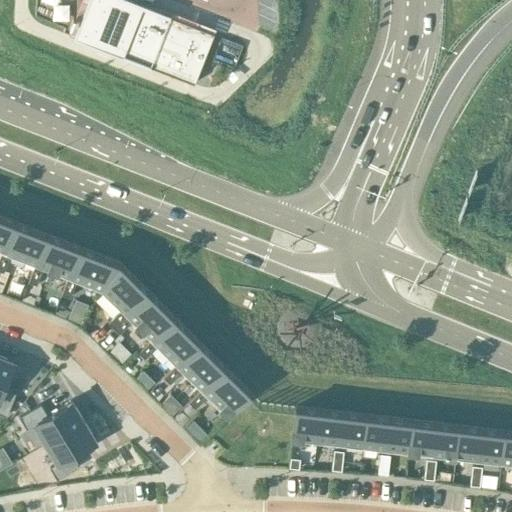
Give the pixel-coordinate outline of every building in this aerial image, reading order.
[(134,0),(101,0),(86,39),(150,64),(194,81),(214,31),(134,0)] [(13,224),(15,220),(0,214),(0,250),(2,251),(3,251),(13,224)] [(46,237),(48,233),(15,220),(13,224),(3,251),(2,251),(0,255),(0,269),(4,271),(10,254),(35,263),(36,264),(46,237)] [(79,250),(81,246),(48,233),(46,237),(36,264),(35,263),(28,280),(36,283),(43,267),(68,276),(69,277),(79,250)] [(114,267),(118,260),(81,246),(79,250),(69,277),(68,276),(61,293),(70,296),(76,280),(101,289),(114,267)] [(145,296),(149,291),(118,260),(114,267),(101,289),(121,308),(108,321),(114,327),(131,309),(145,296)] [(171,319),(174,316),(149,291),(145,296),(131,309),(114,327),(119,332),(132,320),(151,338),(152,339),(171,319)] [(197,343),(199,341),(174,316),(171,319),(152,339),(151,338),(138,351),(145,357),(157,344),(176,363),(177,364),(197,343)] [(224,366),(225,366),(199,341),(197,343),(177,364),(176,363),(163,376),(170,382),(183,369),(201,388),(202,389),(224,366)] [(0,354),(0,411),(6,414),(15,391),(4,386),(14,360),(0,354)] [(202,389),(201,388),(189,401),(195,407),(208,394),(228,415),(251,392),(240,381),(225,366),(224,366),(202,389)] [(41,402),(19,415),(27,427),(35,422),(46,441),(84,419),(72,398),(47,413),(41,402)] [(320,411),(320,408),(296,405),(296,408),(292,437),(316,440),(320,411)] [(343,414),(343,411),(320,408),(320,411),(316,440),(339,443),(343,414)] [(366,416),(366,413),(343,411),(343,414),(339,443),(362,445),(366,416)] [(389,419),(389,416),(366,413),(366,416),(362,445),(386,448),(389,419)] [(412,422),(412,419),(389,416),(389,419),(386,448),(409,451),(412,422)] [(84,419),(46,441),(58,460),(50,465),(57,478),(64,473),(78,465),(72,454),(96,439),(84,419)] [(435,424),(435,421),(412,419),(412,422),(409,451),(432,453),(435,424)] [(435,421),(432,453),(455,456),(458,424),(435,421)] [(458,424),(455,456),(478,459),(481,427),(458,424)] [(481,427),(478,459),(501,462),(504,429),(481,427)] [(511,430),(504,429),(501,462),(511,462),(511,430)] [(333,458),(342,459),(343,450),(334,449),(333,458)] [(379,462),(389,463),(390,453),(380,452),(379,462)] [(299,467),(300,457),(290,456),(289,466),(299,467)] [(425,467),(435,468),(436,459),(426,457),(425,467)] [(341,469),(342,459),(333,458),(332,468),(341,469)] [(388,473),(389,463),(379,462),(378,472),(388,473)] [(471,474),(481,475),(482,465),(472,464),(471,474)] [(434,478),(435,468),(425,467),(424,477),(434,478)] [(480,485),(481,475),(471,474),(470,484),(480,485)]
